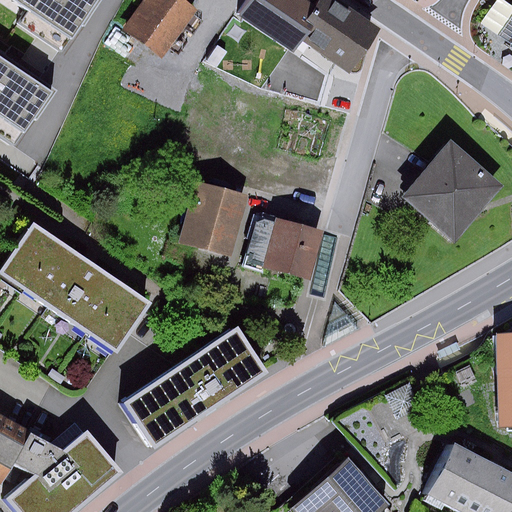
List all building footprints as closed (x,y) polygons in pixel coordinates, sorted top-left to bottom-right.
[(84,28),(103,0),(10,0),(28,12),(19,25),(61,54),(80,26),(84,28)] [(162,58),(194,11),(178,0),(146,0),(124,32),(162,58)] [(311,0),(307,6),(297,0),(248,0),(237,16),(290,52),(299,39),(346,70),(372,32),(324,0),(311,0)] [(511,0),(498,0),(482,23),(511,43),(511,0)] [(37,122),(59,91),(0,50),(0,137),(14,147),(33,119),(37,122)] [(506,184),(449,137),(400,196),(457,243),(506,184)] [(245,195),(191,181),(175,243),(229,257),(245,195)] [(305,279),(317,233),(273,221),(272,225),(263,223),(253,226),(244,257),(246,257),(244,265),(260,269),(261,267),(305,279)] [(153,303),(35,222),(0,273),(118,354),(153,303)] [(271,373),(239,325),(122,402),(154,450),(271,373)] [(511,336),(498,337),(500,382),(511,381),(511,336)] [(511,381),(500,382),(501,426),(511,425),(511,381)] [(409,383),(386,396),(399,418),(421,406),(409,383)] [(65,451),(31,433),(33,431),(0,412),(0,485),(2,487),(16,463),(37,475),(7,500),(17,511),(79,511),(125,473),(88,431),(65,451)] [(508,511),(511,504),(511,470),(455,442),(429,495),(463,511),(508,511)] [(351,460),(301,504),(307,511),(379,511),(388,502),(351,460)]
